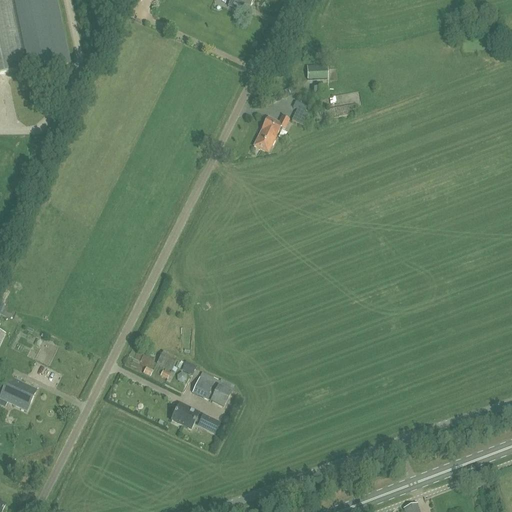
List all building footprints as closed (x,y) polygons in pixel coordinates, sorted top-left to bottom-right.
[(0,0),(0,74),(24,70),(25,73),(70,64),(56,0),(0,0)] [(230,0),(228,7),(241,12),(244,4),(250,7),(253,0),(230,0)] [(307,81),(327,79),(326,66),(306,68),(307,81)] [(479,76),(471,79),(473,85),(481,82),(479,76)] [(325,88),(313,90),(314,100),(326,99),(325,88)] [(296,110),(291,121),(303,127),(306,121),(305,120),(308,115),(304,113),(307,108),(295,102),(292,108),(296,110)] [(323,111),(325,120),(357,114),(356,107),(355,105),(323,111)] [(260,135),(254,147),(267,154),(280,129),(284,130),(289,121),(282,118),(279,124),(268,119),(261,132),(264,133),(262,136),(260,135)] [(186,362),(182,371),(192,376),(196,367),(186,362)] [(202,373),(192,394),(210,402),(220,382),(202,373)] [(0,397),(0,399),(26,412),(36,391),(9,378),(0,397)] [(221,381),(210,402),(210,403),(223,410),(235,387),(221,381)] [(183,410),(178,407),(171,422),(179,425),(187,408),(184,407),(183,410)] [(199,414),(187,408),(179,425),(191,431),(199,414)] [(214,421),(202,416),(198,426),(209,431),(214,421)] [(214,421),(209,431),(215,434),(220,424),(214,421)]
